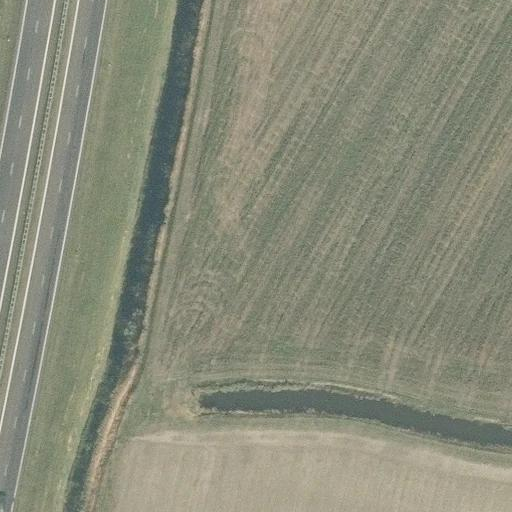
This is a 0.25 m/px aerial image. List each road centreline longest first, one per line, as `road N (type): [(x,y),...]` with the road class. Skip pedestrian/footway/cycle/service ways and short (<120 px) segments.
road 1 (trunk): [(0,466),(83,0)]
road 2 (trunk): [(33,0),(0,180)]
